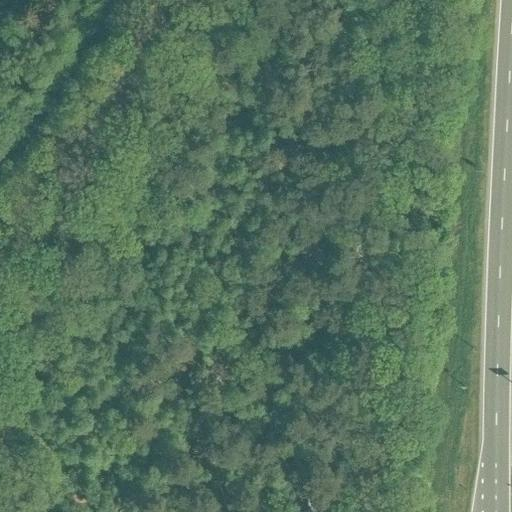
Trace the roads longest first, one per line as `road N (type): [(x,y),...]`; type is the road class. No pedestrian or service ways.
road 1 (primary): [(511,20),(495,511)]
road 2 (unclassified): [(191,0),(0,263)]
